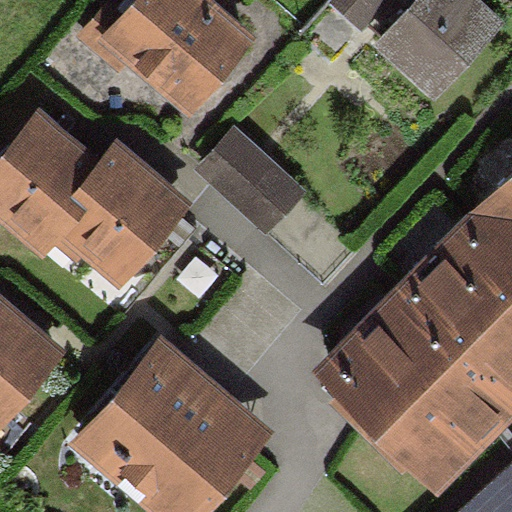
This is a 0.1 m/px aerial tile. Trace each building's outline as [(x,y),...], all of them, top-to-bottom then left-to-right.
[(218,0),(126,0),(106,25),(95,16),(72,44),(123,85),(137,68),(193,114),(259,33),(218,0)] [(486,0),(338,0),(332,7),(361,32),(388,0),(396,0),(403,6),(372,41),(438,98),(508,19),(486,0)] [(47,257),(53,250),(93,203),(76,189),(101,159),(43,111),(0,162),(0,221),(2,219),(47,257)] [(238,129),(199,169),(268,235),(307,194),(238,129)] [(118,140),(101,159),(76,189),(93,203),(53,250),(86,278),(96,266),(126,292),(197,208),(118,140)] [(511,170),(399,283),(311,372),(337,399),(333,404),(405,474),(409,468),(439,497),(511,421),(511,170)] [(0,288),(0,444),(77,354),(0,288)] [(167,342),(73,445),(147,511),(206,511),(274,437),(201,373),(167,342)] [(511,511),(511,461),(511,462),(481,488),(454,511),(511,511)]
